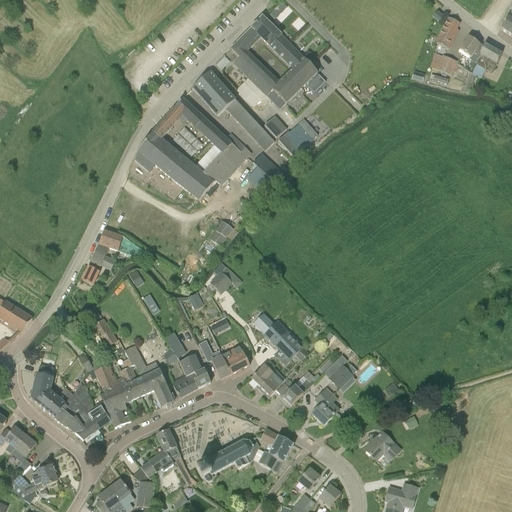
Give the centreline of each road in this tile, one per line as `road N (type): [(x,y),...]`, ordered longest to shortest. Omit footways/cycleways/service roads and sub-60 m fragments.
road 1 (unclassified): [(90,477),(76,451),(20,403),(13,350),(69,278),(153,115),(261,0)]
road 2 (unclassified): [(90,477),(128,437),(216,396),(311,444)]
road 3 (unknown): [(162,106),(151,77),(229,0)]
